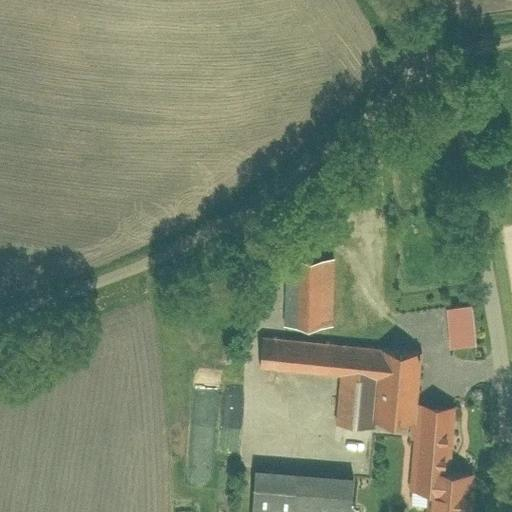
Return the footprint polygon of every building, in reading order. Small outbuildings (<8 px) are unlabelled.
[(286,259),(285,324),(334,326),(336,260),(286,259)] [(451,310),(454,346),(479,344),(476,308),(451,310)] [(263,367),(343,375),(338,425),(378,429),(379,421),(418,425),(421,403),(426,349),(267,332),(263,367)] [(474,511),(479,472),(455,470),(461,407),(421,403),(418,425),(412,490),(431,492),(429,511),(474,511)] [(258,468),(254,511),(355,511),(358,476),(258,468)]
